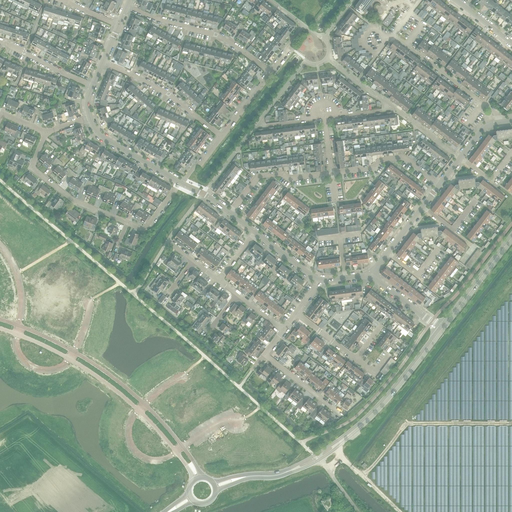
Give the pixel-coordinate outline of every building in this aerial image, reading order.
[(31,0),(25,0),(23,6),(28,9),(32,0),(31,0)] [(28,9),(33,11),(37,2),(32,0),(28,9)] [(106,0),(107,0),(105,3),(114,8),(117,3),(111,0),(106,0)] [(149,2),(144,0),(140,0),(138,4),(141,5),(140,8),(146,11),(147,9),(150,10),(152,4),(148,2),(149,2)] [(414,0),(415,0),(414,0),(361,0),(355,9),(361,14),(371,0),(414,0)] [(438,0),(432,0),(429,6),(433,9),(439,1),(438,0)] [(490,0),(488,0),(484,5),(489,9),(494,3),(490,0)] [(260,9),(263,12),(268,4),(264,1),(261,4),(259,3),(254,8),(258,11),(260,9)] [(439,1),(433,9),(437,12),(444,4),(439,1)] [(33,11),(31,13),(38,16),(42,7),(41,7),(42,5),(37,2),(33,11)] [(114,8),(105,3),(104,7),(101,5),(99,10),(105,13),(106,11),(111,13),(114,8)] [(494,3),(489,9),(494,13),(499,6),(494,3)] [(268,4),(263,12),(266,14),(264,16),(268,19),(272,13),(270,11),(273,8),(268,4)] [(444,4),(437,12),(442,15),(448,7),(444,4)] [(499,6),(494,13),(499,17),(504,10),(499,6)] [(42,15),(43,16),(48,17),(51,8),(46,7),(45,8),(44,7),(42,15)] [(448,7),(442,15),(446,19),(452,11),(448,7)] [(56,10),(53,19),(53,22),(58,23),(59,21),(61,12),(56,10)] [(271,17),(275,21),(281,13),(277,10),(271,17)] [(504,10),(499,17),(504,20),(509,14),(504,10)] [(351,11),(347,16),(354,21),(358,17),(351,11)] [(452,11),(446,19),(450,22),(457,14),(452,11)] [(59,21),(58,23),(63,24),(64,22),(66,13),(61,12),(59,21)] [(281,13),(275,21),(279,24),(285,16),(281,13)] [(390,13),(389,15),(382,23),(387,27),(395,17),(394,16),(391,17),(390,13)] [(457,14),(450,22),(455,25),(461,17),(457,14)] [(133,17),(131,22),(138,26),(141,21),(142,21),(143,18),(136,15),(134,18),(133,17)] [(214,15),(211,24),(217,25),(217,23),(219,23),(223,18),(219,17),(214,15)] [(223,28),(228,31),(233,23),(230,21),(233,18),(228,15),(223,22),(226,24),(223,28)] [(77,16),(74,25),(79,27),(81,27),(82,23),(81,23),(82,18),(77,16)] [(285,16),(279,24),(283,27),(286,24),(289,19),(285,16)] [(347,16),(344,20),(351,25),(354,21),(347,16)] [(461,17),(455,25),(459,29),(465,21),(461,17)] [(286,24),(283,27),(286,29),(290,32),(296,25),(293,23),(289,19),(286,24)] [(344,20),(341,24),(348,30),(351,25),(344,20)] [(93,21),(92,25),(90,30),(93,31),(103,34),(105,28),(98,26),(99,23),(93,21)] [(465,21),(459,29),(463,32),(470,24),(465,21)] [(130,28),(129,31),(136,34),(137,31),(136,31),(138,26),(131,22),(128,27),(130,28)] [(233,23),(228,31),(232,34),(235,30),(237,32),(242,24),(240,22),(237,26),(233,23)] [(242,24),(237,32),(240,33),(237,37),(242,40),(247,32),(242,29),(245,26),(242,24)] [(335,33),(340,34),(342,32),(344,34),(348,30),(341,24),(337,29),(338,29),(335,33)] [(470,24),(463,32),(468,36),(474,27),(470,24)] [(8,27),(5,34),(11,36),(14,27),(14,26),(12,25),(11,28),(8,27)] [(148,33),(147,36),(151,38),(153,35),(157,28),(152,25),(148,33)] [(19,30),(16,38),(22,39),(25,31),(25,29),(20,27),(19,30)] [(157,28),(153,35),(158,38),(162,31),(157,28)] [(25,31),(22,39),(27,41),(30,34),(27,33),(27,30),(25,29),(25,31)] [(286,29),(281,36),(285,39),(290,32),(286,29)] [(469,37),(474,40),(480,32),(476,29),(469,37)] [(247,32),(242,40),(246,43),(249,39),(251,41),(256,33),(251,30),(249,34),(247,32)] [(89,35),(87,38),(93,41),(95,38),(101,40),(103,34),(93,31),(92,34),(89,33),(89,35)] [(126,33),(124,38),(132,42),(134,37),(135,37),(136,34),(129,31),(128,34),(126,33)] [(162,31),(158,38),(163,41),(167,33),(162,31)] [(480,32),(474,40),(478,44),(485,35),(480,32)] [(167,33),(163,41),(167,43),(172,36),(167,33)] [(340,37),(340,34),(335,33),(336,37),(333,38),(334,43),(342,42),(342,37),(340,37)] [(278,34),(275,38),(282,44),(285,39),(281,36),(278,34)] [(36,47),(41,38),(35,35),(33,40),(31,44),(36,47)] [(485,35),(478,44),(483,47),(489,39),(485,35)] [(172,36),(167,43),(172,46),(176,38),(172,36)] [(42,37),(41,38),(36,47),(41,50),(45,43),(47,40),(42,37)] [(87,38),(86,42),(87,44),(88,45),(86,48),(96,52),(98,46),(92,44),(93,41),(87,38)] [(132,42),(124,38),(121,44),(123,44),(122,47),(125,49),(129,50),(131,47),(129,47),(132,42)] [(176,38),(172,46),(177,49),(181,41),(176,38)] [(275,38),(271,42),(278,47),(279,48),(282,44),(275,38)] [(417,48),(421,51),(428,43),(423,39),(417,48)] [(489,39),(483,47),(487,50),(493,42),(489,39)] [(271,41),(268,45),(275,51),(278,47),(271,42),(271,41)] [(388,49),(393,52),(399,44),(394,41),(388,49)] [(493,42),(487,50),(491,54),(497,45),(493,42)] [(45,43),(41,50),(46,52),(50,45),(45,43)] [(428,43),(421,51),(426,55),(427,53),(427,52),(432,46),(428,43)] [(399,44),(393,52),(397,56),(403,47),(399,44)] [(427,52),(427,53),(431,56),(438,48),(433,44),(432,46),(427,52)] [(50,45),(46,52),(51,55),(55,48),(50,45)] [(268,45),(264,49),(272,55),(275,51),(268,45)] [(497,45),(491,54),(495,57),(502,49),(497,45)] [(55,48),(51,55),(56,58),(61,49),(57,46),(56,48),(55,48)] [(403,47),(397,56),(401,59),(408,51),(403,47)] [(82,52),(80,55),(86,57),(88,55),(94,57),(96,52),(86,48),(84,53),(82,52)] [(338,58),(343,56),(343,53),(344,53),(343,48),(335,49),(335,54),(338,54),(338,58)] [(438,48),(431,56),(436,59),(442,51),(438,48)] [(61,49),(56,58),(61,61),(65,53),(66,52),(61,49)] [(119,49),(117,55),(125,58),(127,55),(129,56),(131,51),(129,50),(125,49),(123,51),(119,49)] [(264,49),(261,53),(269,59),(272,55),(264,49)] [(502,49),(495,57),(500,60),(506,52),(502,49)] [(408,51),(401,59),(406,62),(412,54),(408,51)] [(442,51),(436,59),(440,62),(446,54),(442,51)] [(269,59),(261,53),(259,52),(255,57),(264,63),(264,62),(265,63),(269,59)] [(506,52),(500,60),(504,63),(510,55),(506,52)] [(65,53),(61,61),(67,63),(71,56),(65,53)] [(412,54),(406,62),(410,66),(416,57),(412,54)] [(446,54),(440,62),(444,66),(451,58),(446,54)] [(80,61),(79,64),(88,69),(91,64),(85,61),(86,57),(80,55),(79,58),(78,60),(80,61)] [(125,58),(117,55),(115,60),(119,61),(118,64),(124,67),(126,62),(124,61),(125,58)] [(346,65),(351,58),(347,55),(345,57),(343,56),(338,58),(342,61),(342,62),(346,65)] [(416,57),(410,66),(414,69),(419,63),(421,61),(416,57)] [(351,58),(346,65),(350,68),(356,62),(351,58)] [(446,67),(451,71),(457,62),(452,59),(446,67)] [(5,60),(2,66),(4,66),(2,69),(7,72),(11,63),(6,60),(5,60)] [(138,68),(144,70),(147,63),(142,60),(138,68)] [(356,62),(350,68),(355,72),(360,65),(356,62)] [(362,62),(360,65),(355,72),(359,75),(366,66),(362,62)] [(457,62),(451,71),(455,74),(461,66),(457,62)] [(11,63),(7,72),(12,74),(16,65),(11,63)] [(147,63),(144,70),(148,73),(152,65),(147,63)] [(252,63),(247,69),(255,75),(259,70),(260,72),(262,70),(252,63)] [(414,69),(413,71),(417,74),(424,66),(419,63),(414,69)] [(75,66),(74,68),(72,71),(78,74),(79,71),(85,74),(88,69),(79,64),(77,67),(75,66)] [(16,65),(12,74),(17,76),(18,74),(19,74),(23,68),(16,65)] [(152,65),(148,73),(153,75),(157,68),(152,65)] [(424,66),(417,74),(421,77),(428,69),(424,66)] [(461,66),(455,74),(459,77),(466,69),(461,66)] [(157,68),(153,75),(158,78),(162,70),(157,68)] [(365,76),(369,80),(375,72),(371,68),(365,76)] [(21,77),(24,78),(23,78),(29,80),(32,70),(26,69),(26,71),(24,70),(21,77)] [(247,69),(242,75),(252,83),(253,81),(251,80),(255,75),(247,69)] [(428,69),(421,77),(426,81),(432,72),(428,69)] [(459,77),(463,80),(464,81),(468,74),(469,74),(470,72),(466,69),(459,77)] [(162,70),(158,78),(163,80),(167,72),(162,70)] [(109,72),(107,77),(115,81),(117,76),(118,76),(120,73),(113,71),(112,73),(109,72)] [(167,72),(163,80),(168,83),(171,75),(167,72)] [(375,72),(369,80),(373,83),(380,75),(375,72)] [(432,72),(426,81),(430,84),(437,76),(432,72)] [(332,74),(326,74),(327,83),(334,82),(336,76),(332,76),(332,74)] [(464,81),(463,80),(462,82),(466,86),(473,78),(469,74),(468,74),(464,81)] [(171,75),(168,83),(173,85),(177,77),(171,75)] [(252,83),(242,75),(237,82),(245,88),(249,83),(251,84),(252,83)] [(380,75),(373,83),(378,86),(384,78),(380,75)] [(306,79),(302,80),(306,86),(313,85),(312,76),(306,77),(306,79)] [(336,76),(334,82),(335,83),(335,84),(339,87),(345,80),(340,77),(339,78),(336,76)] [(52,77),(49,86),(55,87),(57,78),(52,77)] [(107,77),(105,82),(113,86),(115,81),(107,77)] [(432,85),(436,89),(443,81),(438,77),(432,85)] [(384,78),(378,86),(382,90),(388,81),(384,78)] [(473,78),(466,86),(471,89),(477,81),(473,78)] [(299,82),(295,87),(302,92),(306,87),(305,87),(306,86),(302,80),(300,83),(299,82)] [(345,80),(339,87),(344,90),(351,81),(349,80),(347,82),(345,80)] [(71,87),(70,90),(78,94),(80,89),(75,87),(77,84),(70,81),(68,86),(71,87)] [(176,87),(180,91),(186,85),(182,81),(176,87)] [(234,81),(230,85),(239,92),(240,90),(241,91),(244,88),(234,81)] [(351,81),(344,90),(348,94),(353,87),(350,85),(352,82),(351,81)] [(388,81),(382,90),(386,93),(393,85),(388,81)] [(443,81),(436,89),(441,92),(447,84),(443,81)] [(477,81),(471,89),(475,92),(481,84),(477,81)] [(105,82),(103,87),(111,91),(113,86),(105,82)] [(127,83),(123,90),(125,91),(126,90),(130,94),(136,87),(131,84),(127,83)] [(447,84),(441,92),(445,96),(451,87),(447,84)] [(481,84),(475,92),(479,96),(486,88),(481,84)] [(186,85),(180,91),(184,95),(190,88),(186,85)] [(230,85),(227,90),(237,97),(239,94),(238,93),(239,92),(230,85)] [(386,93),(391,96),(396,90),(397,88),(393,85),(386,93)] [(103,87),(101,92),(108,96),(111,91),(103,87)] [(136,87),(130,94),(134,97),(140,91),(136,87)] [(291,88),(290,89),(299,96),(302,92),(295,87),(293,89),(291,88)] [(353,87),(348,94),(352,97),(359,88),(358,87),(356,89),(353,87)] [(451,87),(445,96),(450,99),(451,97),(456,91),(455,90),(451,87)] [(190,88),(184,95),(188,98),(194,92),(190,88)] [(359,88),(352,97),(357,100),(362,94),(359,91),(361,89),(359,88)] [(486,88),(479,96),(484,99),(487,95),(489,97),(493,92),(491,90),(490,91),(486,88)] [(291,93),(289,95),(296,101),(299,96),(290,89),(288,91),(291,93)] [(451,97),(455,100),(461,92),(457,89),(455,90),(456,91),(451,97)] [(78,94),(70,90),(69,93),(66,92),(64,97),(70,99),(71,97),(76,99),(78,94)] [(227,90),(224,94),(232,100),(234,99),(235,100),(237,97),(227,90)] [(391,96),(389,98),(394,102),(400,93),(396,90),(391,96)] [(140,91),(134,97),(138,101),(144,94),(140,91)] [(101,99),(100,103),(107,104),(107,101),(106,101),(108,96),(101,92),(98,98),(101,99)] [(194,92),(188,98),(192,102),(198,96),(194,92)] [(461,92),(455,100),(459,104),(466,95),(461,92)] [(400,93),(394,102),(398,105),(404,97),(400,93)] [(144,94),(138,101),(142,104),(148,98),(144,94)] [(232,100),(224,94),(221,98),(230,106),(232,103),(231,102),(232,100)] [(511,98),(507,94),(503,99),(511,105),(511,104),(511,98)] [(6,107),(11,109),(15,101),(11,100),(13,97),(8,95),(5,101),(8,102),(6,107)] [(284,96),(283,98),(292,105),(294,106),(297,102),(295,101),(296,101),(289,95),(287,98),(284,96)] [(466,95),(459,104),(464,107),(470,99),(466,95)] [(198,96),(192,102),(196,106),(202,99),(198,96)] [(404,97),(398,105),(402,108),(409,100),(404,97)] [(148,98),(142,104),(146,108),(152,102),(148,98)] [(292,105),(283,98),(282,99),(284,101),(282,104),(289,109),(292,105)] [(216,104),(218,106),(229,114),(231,112),(226,108),(227,105),(220,99),(216,104)] [(511,105),(503,99),(500,103),(508,110),(511,105)] [(15,101),(11,109),(16,111),(18,106),(21,108),(23,102),(19,100),(18,102),(15,101)] [(409,100),(402,108),(407,112),(413,103),(409,100)] [(23,102),(21,108),(24,109),(22,114),(27,116),(30,108),(27,106),(28,104),(23,102)] [(67,109),(68,112),(77,109),(75,104),(70,105),(69,102),(62,105),(64,109),(67,109)] [(152,102),(146,108),(151,112),(156,105),(152,102)] [(98,109),(100,115),(108,112),(111,111),(109,106),(107,106),(107,104),(100,103),(100,108),(98,109)] [(30,108),(27,116),(32,118),(34,113),(37,114),(38,110),(39,108),(34,106),(33,109),(30,108)] [(214,107),(212,109),(220,115),(222,112),(227,116),(229,114),(218,106),(216,108),(214,107)] [(410,114),(412,115),(411,115),(416,119),(422,111),(416,106),(410,114)] [(51,113),(48,114),(50,122),(56,121),(54,115),(57,115),(55,108),(50,110),(51,113)] [(156,116),(161,118),(164,110),(159,108),(156,116)] [(68,112),(64,113),(65,116),(66,116),(68,121),(74,119),(73,116),(78,114),(77,109),(68,112)] [(213,113),(211,115),(222,124),(223,121),(218,117),(220,115),(212,109),(211,111),(213,113)] [(38,110),(37,114),(39,115),(41,120),(44,119),(45,124),(50,122),(48,114),(44,115),(44,112),(38,110)] [(164,110),(161,118),(166,120),(169,112),(164,110)] [(422,111),(416,119),(420,122),(427,114),(422,111)] [(108,112),(100,115),(101,120),(104,119),(107,123),(112,119),(111,117),(109,117),(108,112)] [(169,112),(166,120),(171,122),(174,114),(169,112)] [(391,112),(389,112),(390,124),(391,125),(397,125),(398,125),(398,124),(397,116),(395,117),(395,114),(391,115),(391,112)] [(174,114),(171,122),(176,125),(179,117),(174,114)] [(427,114),(420,122),(425,125),(431,117),(427,114)] [(222,124),(211,115),(209,118),(207,116),(205,119),(213,124),(214,122),(220,126),(222,124)] [(179,117),(176,125),(181,127),(184,119),(179,117)] [(431,117),(425,125),(429,129),(431,127),(430,127),(435,121),(435,120),(431,117)] [(112,119),(107,123),(110,127),(109,129),(114,132),(118,124),(113,122),(114,121),(112,119)] [(184,119),(181,127),(186,129),(189,121),(184,119)] [(430,127),(431,127),(435,130),(441,122),(437,119),(435,120),(435,121),(430,127)] [(17,138),(20,131),(17,130),(18,127),(8,122),(4,130),(13,134),(12,136),(17,138)] [(441,122),(435,130),(439,134),(445,125),(441,122)] [(118,124),(114,132),(118,135),(123,127),(118,124)] [(445,125),(439,134),(443,137),(450,129),(445,125)] [(73,130),(74,136),(84,133),(82,127),(76,129),(75,126),(65,129),(66,132),(73,130)] [(123,127),(118,135),(123,137),(127,130),(123,127)] [(200,128),(197,132),(206,139),(207,137),(208,138),(210,135),(200,128)] [(450,129),(443,137),(448,140),(454,132),(450,129)] [(127,130),(123,137),(128,140),(132,133),(127,130)] [(505,138),(504,130),(496,131),(496,132),(496,134),(497,135),(497,139),(505,138)] [(23,131),(20,138),(22,139),(23,138),(24,136),(27,137),(24,142),(23,141),(23,143),(23,144),(23,145),(28,147),(28,145),(31,147),(34,142),(35,142),(36,138),(25,133),(26,132),(23,131)] [(197,132),(194,136),(203,144),(206,141),(204,140),(206,139),(197,132)] [(454,132),(448,140),(452,144),(458,135),(454,132)] [(84,133),(74,136),(75,139),(72,140),(74,145),(81,143),(80,140),(86,138),(84,133)] [(132,133),(128,140),(132,143),(137,136),(132,133)] [(489,134),(485,139),(492,144),(495,140),(489,134)] [(458,135),(452,144),(457,147),(463,139),(458,135)] [(194,136),(190,141),(199,147),(200,146),(201,147),(203,144),(194,136)] [(417,140),(420,143),(418,145),(423,149),(428,142),(423,138),(423,139),(420,137),(417,140)] [(136,145),(141,148),(145,140),(140,138),(136,145)] [(410,150),(409,146),(412,146),(411,142),(408,142),(408,138),(402,139),(403,142),(404,151),(410,150)] [(485,139),(482,143),(489,148),(492,144),(485,139)] [(145,140),(141,148),(145,151),(150,143),(145,140)] [(86,151),(89,153),(94,144),(89,141),(85,147),(83,145),(79,151),(84,154),(86,151)] [(199,147),(190,141),(187,145),(197,153),(199,150),(198,149),(199,147)] [(428,142),(423,149),(427,152),(432,145),(428,142)] [(150,143),(145,151),(150,153),(154,146),(150,143)] [(482,143),(479,147),(485,153),(489,148),(482,143)] [(89,153),(87,156),(90,158),(95,160),(97,157),(98,154),(96,153),(99,147),(94,144),(89,153)] [(432,145),(427,152),(431,155),(436,148),(432,145)] [(154,146),(150,153),(155,156),(159,149),(154,146)] [(159,149),(155,156),(160,159),(161,156),(164,158),(167,152),(164,150),(164,151),(161,150),(163,147),(160,146),(159,149)] [(479,147),(475,152),(482,157),(485,153),(479,147)] [(189,148),(184,154),(193,162),(195,160),(193,159),(197,154),(189,148)] [(436,148),(431,155),(435,159),(441,152),(436,148)] [(98,154),(97,157),(105,161),(109,153),(105,150),(103,152),(100,150),(98,154)] [(21,169),(24,161),(19,159),(19,157),(20,157),(21,154),(15,151),(14,154),(13,156),(12,156),(8,165),(12,167),(13,166),(21,169)] [(441,152),(435,159),(440,162),(445,155),(441,152)] [(475,152),(472,156),(479,161),(482,157),(475,152)] [(39,160),(43,164),(50,157),(45,153),(39,160)] [(109,153),(105,161),(109,164),(114,155),(109,153)] [(52,154),(50,157),(43,164),(48,168),(52,163),(54,165),(59,160),(52,154)] [(184,154),(179,161),(187,167),(191,162),(192,163),(193,162),(184,154)] [(114,155),(109,164),(112,165),(111,167),(113,168),(114,166),(115,165),(119,158),(118,158),(114,155)] [(445,155),(440,162),(444,165),(449,159),(445,155)] [(479,161),(472,156),(469,161),(475,166),(479,161)] [(115,165),(117,167),(117,168),(118,169),(119,168),(124,160),(119,157),(118,158),(119,158),(115,165)] [(59,160),(54,165),(57,167),(53,172),(57,176),(63,168),(61,166),(63,163),(59,160)] [(119,168),(118,169),(118,170),(122,173),(124,170),(124,171),(129,162),(124,160),(119,168)] [(187,167),(179,161),(174,167),(184,175),(185,173),(183,172),(187,167)] [(129,162),(124,171),(129,173),(133,165),(129,162)] [(233,164),(230,168),(237,174),(240,169),(233,164)] [(390,164),(386,170),(384,173),(389,176),(395,168),(390,164)] [(133,165),(129,173),(133,176),(133,177),(135,179),(139,173),(136,171),(138,168),(133,165)] [(63,168),(57,176),(62,179),(66,175),(68,176),(73,171),(68,167),(66,170),(63,168)] [(230,168),(227,173),(233,178),(237,174),(230,168)] [(395,168),(389,176),(393,179),(395,177),(399,171),(395,168)] [(73,171),(68,176),(71,179),(68,185),(73,188),(78,179),(75,178),(77,174),(75,173),(73,171)] [(399,171),(395,177),(399,180),(404,174),(399,171)] [(139,173),(135,179),(143,183),(147,175),(143,172),(141,174),(139,173)] [(227,173),(223,177),(230,182),(233,178),(227,173)] [(24,180),(32,186),(31,187),(34,189),(37,184),(35,182),(37,180),(29,174),(27,176),(25,174),(21,179),(23,181),(24,180)] [(404,174),(399,180),(403,184),(408,178),(404,174)] [(147,175),(143,183),(147,186),(148,185),(152,178),(147,175)] [(147,186),(147,187),(151,189),(157,179),(153,176),(152,178),(148,185),(147,186)] [(223,177),(220,181),(227,187),(230,182),(223,177)] [(78,179),(73,188),(78,191),(82,185),(85,187),(88,180),(85,179),(83,178),(81,181),(78,179)] [(408,178),(403,184),(407,187),(412,181),(408,178)] [(475,181),(475,179),(475,178),(466,179),(467,188),(476,186),(475,182),(475,181)] [(157,179),(151,189),(156,192),(157,190),(162,182),(157,179)] [(458,180),(458,182),(458,183),(459,184),(459,189),(467,188),(466,179),(458,180)] [(477,186),(482,190),(487,183),(483,179),(477,186)] [(88,180),(85,187),(88,188),(86,194),(91,196),(95,187),(92,186),(93,182),(88,180)] [(273,180),(270,185),(277,191),(280,186),(279,185),(273,180)] [(379,180),(375,184),(382,190),(386,185),(379,180)] [(220,181),(217,186),(224,191),(227,187),(220,181)] [(412,181),(407,187),(406,189),(410,193),(410,192),(416,184),(412,181)] [(162,182),(157,190),(162,193),(167,185),(162,182)] [(487,183),(482,190),(486,193),(491,186),(487,183)] [(375,184),(372,189),(379,194),(382,190),(375,184)] [(416,184),(410,192),(414,196),(421,187),(416,184)] [(451,184),(447,188),(454,193),(457,189),(451,184)] [(46,196),(51,191),(43,185),(42,187),(39,185),(34,191),(38,194),(40,192),(46,196)] [(95,187),(91,196),(97,198),(99,192),(102,193),(105,187),(99,185),(98,188),(95,187)] [(167,185),(162,193),(167,196),(171,187),(167,185)] [(270,185),(266,189),(273,195),(277,190),(277,191),(270,185)] [(224,191),(217,186),(213,190),(220,195),(224,191)] [(491,186),(486,193),(490,196),(496,190),(491,186)] [(105,187),(102,193),(105,195),(102,201),(108,203),(112,194),(109,192),(110,189),(105,187)] [(421,187),(414,196),(419,199),(425,191),(421,187)] [(447,188),(444,192),(451,198),(454,193),(447,188)] [(266,189),(263,194),(270,199),(273,195),(266,189)] [(372,189),(369,193),(376,198),(379,194),(372,189)] [(496,190),(490,196),(495,200),(500,193),(496,190)] [(112,194),(108,203),(113,205),(116,199),(119,201),(122,194),(116,192),(114,195),(112,194)] [(282,199),(287,202),(292,195),(288,192),(282,199)] [(444,192),(441,197),(447,202),(451,198),(444,192)] [(369,193),(365,197),(373,203),(376,198),(369,193)] [(500,193),(495,200),(499,203),(504,196),(500,193)] [(122,202),(119,208),(124,211),(129,202),(131,199),(128,198),(122,194),(119,201),(122,202)] [(263,194),(260,198),(267,203),(270,199),(263,194)] [(292,195),(287,202),(291,206),(296,198),(292,195)] [(57,209),(63,202),(64,201),(58,196),(51,205),(57,209)] [(373,203),(365,197),(362,202),(369,207),(373,203)] [(441,197),(437,201),(444,206),(447,202),(441,197)] [(260,198),(256,202),(263,207),(267,203),(260,198)] [(296,198),(291,206),(295,209),(301,202),(296,198)] [(403,198),(401,201),(402,203),(401,204),(407,209),(411,204),(404,200),(403,198)] [(437,201),(434,205),(441,210),(444,206),(437,201)] [(129,202),(124,211),(129,214),(132,208),(135,210),(138,204),(136,202),(134,205),(129,202)] [(195,211),(200,214),(206,206),(201,202),(195,211)] [(256,202),(253,206),(260,212),(263,207),(256,202)] [(301,202),(295,209),(300,212),(305,205),(301,202)] [(396,207),(398,208),(404,213),(407,209),(401,204),(399,203),(396,207)] [(138,204),(135,210),(137,212),(134,217),(139,220),(144,212),(139,209),(141,206),(138,204)] [(305,205),(300,212),(304,216),(310,209),(305,205)] [(441,210),(434,205),(431,210),(437,215),(441,210)] [(206,206),(200,214),(204,217),(210,209),(206,206)] [(253,206),(250,211),(257,216),(260,212),(253,206)] [(396,207),(392,211),(394,213),(400,217),(404,213),(398,208),(396,207)] [(70,208),(65,214),(74,221),(72,223),(75,225),(79,219),(77,217),(80,213),(76,211),(76,212),(70,208)] [(210,209),(204,217),(207,219),(205,222),(207,223),(215,212),(210,209)] [(487,210),(483,214),(490,220),(493,215),(487,210)] [(257,216),(250,211),(246,215),(252,220),(254,221),(257,216)] [(144,212),(139,220),(144,223),(147,219),(148,220),(152,216),(149,215),(144,212)] [(215,212),(207,223),(208,221),(213,224),(212,225),(214,227),(219,221),(217,219),(219,216),(215,212)] [(394,213),(391,217),(397,222),(400,217),(394,213)] [(483,214),(480,219),(487,224),(490,220),(483,214)] [(93,219),(87,216),(84,224),(90,227),(89,229),(93,230),(97,219),(94,218),(93,219)] [(391,217),(388,221),(394,226),(397,222),(391,217)] [(263,224),(267,228),(272,222),(267,218),(263,224)] [(480,219),(476,223),(483,228),(487,224),(480,219)] [(219,221),(214,227),(217,229),(217,228),(222,231),(228,223),(224,220),(221,223),(219,221)] [(388,221),(385,226),(391,231),(392,231),(391,230),(394,226),(388,221)] [(108,231),(112,233),(110,236),(115,238),(119,229),(114,228),(116,225),(109,222),(107,227),(109,228),(108,231)] [(272,222),(267,228),(271,231),(276,225),(272,222)] [(228,223),(222,231),(226,235),(233,226),(228,223)] [(476,223),(473,227),(480,233),(483,228),(476,223)] [(276,225),(271,231),(276,234),(280,228),(276,225)] [(233,226),(226,235),(231,238),(237,230),(233,226)] [(380,229),(388,235),(391,231),(385,226),(384,226),(385,226),(382,230),(380,229)] [(438,229),(437,228),(437,227),(429,228),(430,236),(438,235),(438,231),(438,229)] [(473,227),(470,232),(477,237),(480,233),(473,227)] [(280,228),(276,234),(280,238),(285,231),(280,228)] [(420,229),(421,230),(421,232),(421,233),(422,237),(430,236),(429,228),(420,229)] [(440,235),(444,238),(450,232),(445,228),(440,235)] [(380,229),(377,233),(385,239),(388,235),(380,229)] [(174,238),(178,242),(185,233),(180,230),(174,238)] [(237,230),(231,238),(235,241),(241,233),(237,230)] [(285,231),(280,238),(284,241),(283,241),(284,242),(289,235),(285,231)] [(94,236),(99,237),(106,240),(107,237),(100,234),(96,232),(94,236)] [(136,245),(140,235),(133,232),(130,239),(127,238),(125,243),(130,245),(131,243),(136,245)] [(186,232),(185,233),(178,242),(183,245),(189,237),(187,235),(187,233),(186,232)] [(413,232),(410,237),(417,242),(420,238),(413,232)] [(450,232),(444,238),(449,242),(454,235),(450,232)] [(477,237),(470,232),(466,236),(473,241),(477,237)] [(290,233),(289,235),(284,242),(288,245),(294,237),(295,236),(290,233)] [(377,233),(374,238),(382,244),(385,239),(377,233)] [(454,235),(449,242),(453,245),(458,238),(454,235)] [(189,237),(183,245),(187,248),(193,240),(189,237)] [(294,237),(288,245),(292,248),(298,241),(294,237)] [(410,237),(406,241),(413,246),(417,242),(410,237)] [(370,242),(372,243),(378,248),(382,244),(374,238),(370,242)] [(458,238),(453,245),(457,248),(462,242),(458,238)] [(104,245),(102,249),(108,251),(106,255),(110,257),(112,252),(109,251),(113,243),(106,240),(105,245),(104,245)] [(193,240),(187,248),(192,252),(194,249),(196,250),(201,244),(202,242),(200,240),(198,243),(193,240)] [(298,241),(292,248),(297,252),(302,244),(298,241)] [(406,241),(403,245),(410,251),(413,246),(406,241)] [(302,244),(297,252),(301,255),(308,246),(304,242),(302,244)] [(462,242),(457,248),(462,252),(467,245),(462,242)] [(378,248),(372,243),(369,248),(375,252),(378,248)] [(201,244),(196,250),(199,252),(196,255),(201,259),(207,250),(203,247),(204,246),(201,244)] [(251,252),(254,254),(259,247),(255,244),(252,247),(250,246),(245,251),(249,254),(251,252)] [(403,245),(400,250),(407,255),(408,256),(411,252),(410,251),(403,245)] [(308,246),(301,255),(305,258),(310,252),(312,249),(308,246)] [(259,247),(254,254),(257,257),(255,259),(257,260),(254,263),(256,265),(263,256),(261,254),(264,250),(259,247)] [(129,260),(132,253),(122,249),(119,258),(123,260),(123,258),(129,260)] [(207,250),(201,259),(205,262),(211,254),(207,250)] [(365,252),(362,253),(363,263),(369,262),(368,258),(372,256),(368,250),(366,251),(366,252),(365,252)] [(407,255),(400,250),(396,254),(403,259),(407,255)] [(310,252),(305,258),(310,262),(314,256),(310,252)] [(211,254),(205,262),(209,265),(216,257),(211,254)] [(263,256),(256,265),(258,266),(261,263),(263,264),(264,262),(267,265),(273,257),(268,254),(265,258),(263,256)] [(168,263),(172,266),(178,258),(173,255),(170,260),(168,258),(164,263),(166,265),(168,263)] [(451,256),(447,261),(454,266),(458,262),(451,256)] [(216,257),(209,265),(214,269),(220,261),(216,257)] [(273,257),(267,265),(270,267),(268,269),(272,272),(277,266),(274,264),(277,261),(273,257)] [(178,258),(172,266),(176,269),(174,271),(177,273),(180,268),(178,266),(182,262),(178,258)] [(447,261),(444,265),(453,272),(456,267),(454,266),(447,261)] [(419,268),(411,263),(410,262),(408,263),(417,270),(419,268)] [(277,266),(272,272),(276,275),(278,273),(281,275),(286,268),(282,264),(279,268),(277,266)] [(444,265),(441,269),(448,275),(450,276),(453,272),(444,265)] [(286,268),(281,275),(283,277),(282,279),(284,281),(283,283),(284,284),(290,277),(288,275),(291,271),(286,268)] [(381,274),(385,278),(391,271),(386,268),(381,274)] [(189,277),(193,280),(194,279),(199,272),(195,269),(191,274),(189,272),(185,277),(187,279),(189,277)] [(226,276),(231,279),(236,272),(231,269),(226,276)] [(441,269),(437,274),(444,279),(448,275),(441,269)] [(391,271),(385,278),(390,281),(395,274),(391,271)] [(236,272),(231,279),(235,282),(240,276),(236,272)] [(161,273),(156,279),(166,286),(169,282),(165,279),(166,276),(161,273)] [(242,274),(240,276),(235,282),(239,286),(246,277),(242,274)] [(395,274),(390,281),(394,284),(399,278),(395,274)] [(437,274),(434,278),(443,285),(446,280),(444,279),(437,274)] [(290,277),(284,284),(286,285),(287,283),(290,285),(291,283),(294,285),(300,278),(295,275),(292,278),(290,277)] [(190,284),(192,286),(196,289),(204,280),(199,276),(196,281),(194,279),(193,280),(190,284)] [(246,277),(239,286),(243,289),(250,280),(246,277)] [(300,278),(294,285),(297,287),(295,289),(299,292),(303,287),(301,285),(304,281),(300,278)] [(399,278),(394,284),(398,288),(404,281),(399,278)] [(434,278),(431,282),(438,287),(440,289),(443,285),(434,278)] [(156,279),(150,288),(155,292),(158,294),(161,290),(163,291),(166,286),(158,280),(156,279)] [(204,280),(196,289),(202,294),(206,289),(204,288),(208,283),(204,280)] [(250,280),(243,289),(248,292),(254,284),(250,280)] [(404,281),(398,288),(403,291),(408,284),(404,281)] [(438,287),(431,282),(427,287),(434,292),(438,287)] [(254,284),(248,292),(252,296),(259,287),(254,284)] [(408,284),(403,291),(407,294),(412,288),(408,284)] [(206,289),(202,294),(205,296),(206,294),(210,297),(216,290),(212,286),(209,291),(206,289)] [(412,288),(407,294),(411,298),(416,291),(412,288)] [(178,291),(174,295),(182,301),(185,297),(187,299),(189,296),(184,292),(181,290),(179,292),(178,291)] [(216,290),(210,297),(214,301),(213,303),(215,304),(217,302),(219,300),(219,299),(217,297),(221,293),(216,290)] [(364,298),(368,301),(375,293),(370,290),(364,298)] [(254,297),(259,301),(264,294),(259,291),(254,297)] [(416,291),(411,298),(415,301),(421,294),(416,291)] [(219,300),(217,302),(220,305),(219,307),(222,309),(228,302),(226,300),(229,296),(225,292),(219,299),(219,300)] [(265,292),(264,294),(259,301),(263,304),(269,295),(265,292)] [(375,293),(368,301),(373,305),(379,296),(375,293)] [(421,294),(415,301),(420,304),(425,298),(426,296),(422,293),(421,294)] [(182,301),(174,295),(171,300),(176,303),(174,306),(180,311),(182,308),(179,305),(182,301)] [(269,295),(263,304),(267,307),(274,299),(269,295)] [(379,296),(373,305),(377,308),(383,300),(379,296)] [(320,297),(317,302),(325,308),(329,304),(320,297)] [(274,298),(274,299),(267,307),(271,310),(277,304),(278,301),(274,298)] [(383,300),(377,308),(381,311),(388,303),(383,300)] [(317,302),(314,306),(322,312),(325,308),(317,302)] [(241,315),(246,309),(241,305),(239,307),(235,303),(229,310),(236,316),(238,313),(241,315)] [(388,303),(381,311),(386,315),(392,306),(388,303)] [(277,304),(271,310),(276,314),(281,307),(277,304)] [(314,306),(310,310),(318,317),(322,312),(314,306)] [(392,306),(386,315),(390,318),(396,310),(392,306)] [(281,307),(276,314),(280,317),(285,311),(281,307)] [(203,312),(200,317),(208,323),(211,318),(207,315),(208,313),(203,309),(201,311),(203,312)] [(318,317),(310,310),(307,315),(315,321),(318,317)] [(396,310),(390,318),(394,321),(401,313),(396,310)] [(242,320),(246,324),(249,326),(256,316),(251,313),(249,315),(247,313),(242,320)] [(401,313),(394,321),(399,324),(405,316),(401,313)] [(364,317),(361,322),(369,328),(373,324),(368,321),(370,318),(365,314),(363,316),(364,317)] [(405,316),(399,324),(403,328),(409,320),(405,316)] [(197,320),(194,324),(192,327),(198,332),(203,325),(205,327),(208,323),(200,317),(197,321),(197,320)] [(409,320),(403,328),(408,331),(414,323),(409,320)] [(266,327),(264,330),(271,336),(275,331),(271,328),(273,326),(268,321),(264,326),(266,327)] [(231,332),(234,328),(227,322),(225,325),(223,323),(219,328),(226,333),(228,330),(231,332)] [(361,322),(357,326),(366,333),(369,328),(361,322)] [(298,334),(300,336),(306,329),(301,325),(298,329),(295,328),(291,333),(296,337),(298,334)] [(357,326),(354,330),(362,337),(366,333),(357,326)] [(262,329),(260,332),(257,336),(262,340),(264,338),(268,340),(271,336),(264,330),(262,329)] [(306,329),(300,336),(303,337),(301,340),(305,344),(309,339),(307,337),(310,332),(306,329)] [(354,330),(351,335),(359,341),(362,337),(354,330)] [(388,331),(385,336),(393,342),(396,337),(388,331)] [(223,342),(227,338),(219,332),(218,335),(215,333),(211,338),(218,343),(220,340),(223,342)] [(346,336),(345,337),(356,345),(359,341),(351,335),(349,337),(346,336)] [(385,336),(381,340),(390,346),(393,342),(385,336)] [(254,343),(252,346),(259,351),(263,347),(259,344),(261,342),(255,337),(252,341),(254,343)] [(313,349),(320,340),(316,337),(313,340),(311,339),(306,344),(313,349)] [(356,345),(345,337),(340,343),(350,351),(351,349),(352,350),(356,345)] [(320,340),(313,349),(316,351),(315,353),(319,356),(320,354),(324,349),(322,347),(325,343),(320,340)] [(390,346),(381,340),(378,344),(386,351),(390,346)] [(283,343),(280,348),(287,354),(290,351),(292,354),(296,349),(290,345),(288,347),(283,343)] [(259,351),(252,346),(250,349),(248,347),(244,352),(250,356),(252,353),(255,356),(259,351)] [(287,354),(280,348),(276,353),(281,357),(279,359),(285,364),(288,359),(285,357),(287,354)] [(324,349),(320,354),(322,356),(322,357),(326,360),(328,358),(333,351),(328,348),(326,351),(324,349)] [(244,366),(248,361),(245,358),(246,356),(241,351),(238,355),(240,357),(237,360),(244,366)] [(333,351),(328,358),(326,360),(330,363),(332,361),(337,355),(333,351)] [(337,355),(332,361),(334,363),(333,365),(335,366),(341,358),(337,355)] [(341,358),(335,366),(337,368),(338,366),(340,368),(346,361),(341,358)] [(295,368),(299,371),(304,365),(300,361),(295,368)] [(347,361),(342,367),(340,370),(342,372),(343,370),(344,368),(347,371),(352,364),(347,361)] [(352,364),(347,371),(345,373),(349,377),(351,374),(356,367),(352,364)] [(266,378),(273,369),(268,365),(264,369),(261,367),(257,373),(260,375),(261,374),(266,378)] [(304,365),(299,371),(303,375),(308,368),(304,365)] [(351,374),(349,377),(353,380),(355,377),(360,371),(356,367),(351,374)] [(303,375),(307,378),(311,373),(313,371),(308,368),(303,375)] [(355,377),(353,380),(360,385),(364,379),(362,378),(365,374),(360,371),(355,377)] [(276,385),(282,376),(277,372),(274,377),(271,375),(267,381),(272,384),(273,383),(276,385)] [(307,378),(306,379),(310,383),(315,376),(317,374),(316,372),(315,373),(315,374),(314,375),(311,373),(307,378)] [(315,376),(310,383),(315,386),(320,379),(315,376)] [(366,381),(364,379),(360,385),(363,388),(362,389),(366,392),(369,389),(368,388),(374,381),(369,377),(366,381)] [(320,379),(315,386),(319,389),(321,387),(323,388),(329,381),(325,378),(323,381),(320,379)] [(284,393),(291,384),(286,380),(283,385),(280,383),(276,389),(280,392),(282,391),(284,393)] [(329,397),(336,388),(333,386),(334,384),(330,382),(323,391),(325,393),(325,394),(329,397)] [(289,397),(293,400),(299,392),(295,388),(291,393),(289,391),(284,397),(287,399),(289,397)] [(336,388),(329,397),(333,400),(338,394),(340,391),(336,388)] [(299,392),(293,400),(297,403),(295,406),(298,408),(302,402),(300,400),(304,395),(299,392)] [(338,394),(333,400),(338,404),(343,397),(344,395),(342,393),(340,395),(338,394)] [(346,409),(352,401),(349,399),(352,396),(347,393),(343,398),(345,400),(341,405),(346,409)] [(302,402),(298,408),(300,409),(301,409),(305,412),(307,409),(313,401),(309,398),(305,403),(302,402)] [(313,401),(307,409),(311,413),(309,415),(312,417),(316,411),(314,409),(318,405),(313,401)] [(316,411),(312,417),(314,419),(317,416),(321,419),(327,411),(323,407),(319,413),(316,411)] [(327,411),(321,419),(330,426),(334,420),(330,416),(332,414),(327,411)] [(213,440),(210,442),(212,445),(218,451),(225,443),(220,439),(218,436),(213,440)] [(225,443),(218,451),(226,456),(230,447),(225,443)] [(255,444),(249,447),(253,457),(262,452),(255,444)] [(230,447),(226,456),(235,459),(237,449),(230,447)] [(249,447),(243,449),(244,459),(253,457),(249,447)] [(237,449),(235,459),(244,459),(243,449),(237,449)] [(331,505),(329,501),(327,501),(325,501),(323,502),(320,502),(326,511),(327,511),(328,510),(330,508),(331,505)]
